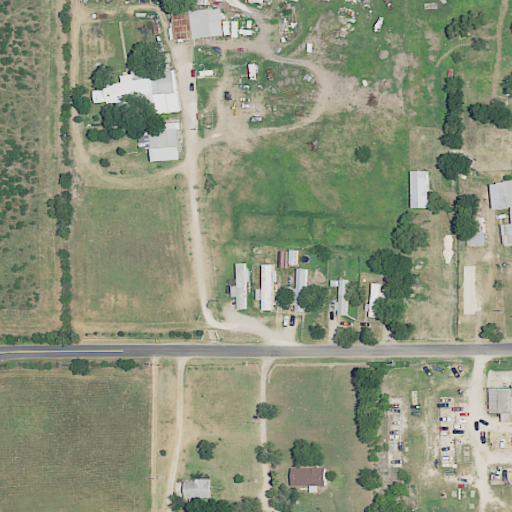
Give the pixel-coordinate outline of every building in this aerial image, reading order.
[(226,35),(223,7),(192,10),(191,0),(185,1),(184,0),(163,0),(164,2),(173,1),(177,40),(226,35)] [(182,112),(178,71),(141,75),(140,69),(133,69),(133,73),(122,74),(123,82),(106,84),(107,89),(94,90),(96,104),(118,101),(119,109),(136,108),(135,101),(148,99),(150,115),(182,112)] [(154,161),(183,160),(182,128),(163,129),(163,123),(152,123),(154,161)] [(511,179),(499,180),(501,207),(511,206),(511,222),(502,224),(504,243),(511,242),(511,179)] [(299,249),(279,250),(280,266),(299,266),(299,249)] [(248,308),(247,281),(250,281),(250,262),(238,262),(238,285),(233,285),(233,297),(238,296),(238,308),(248,308)] [(263,288),(258,288),(258,300),(264,300),(264,310),(274,310),(274,281),(278,281),(277,263),(263,263),(263,288)] [(297,288),(294,288),(294,311),(307,311),(308,268),(297,268),(297,288)] [(351,278),(341,278),(340,301),(338,301),(337,314),(350,314),(351,278)] [(383,283),(374,282),(370,316),(380,317),(383,283)] [(511,385),(491,386),(491,413),(503,413),(503,421),(511,421),(511,412),(511,385)] [(327,467),(293,468),(293,486),(328,485),(327,467)] [(212,479),(189,479),(189,497),(212,497),(212,479)]
